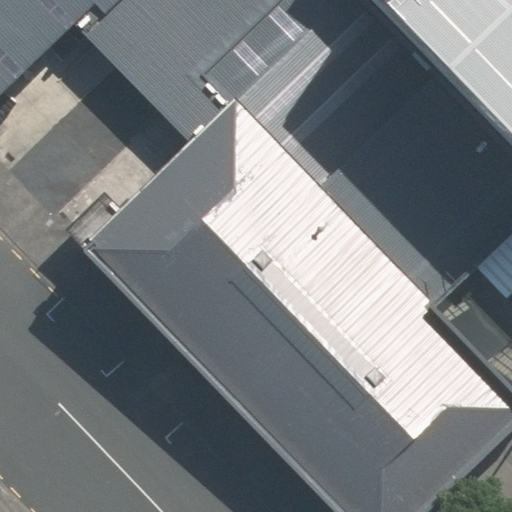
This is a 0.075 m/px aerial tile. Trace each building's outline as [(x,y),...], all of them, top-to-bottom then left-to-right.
[(109,0),(0,0),(0,105),(83,26),(109,0)] [(109,0),(83,26),(188,134),(224,99),(326,0),(109,0)] [(511,139),(378,0),(326,0),(224,99),(416,302),(511,212),(511,139)] [(511,0),(378,0),(511,139),(511,0)] [(511,393),(416,302),(224,99),(188,134),(81,236),(350,511),(402,511),(511,406),(511,393)]
